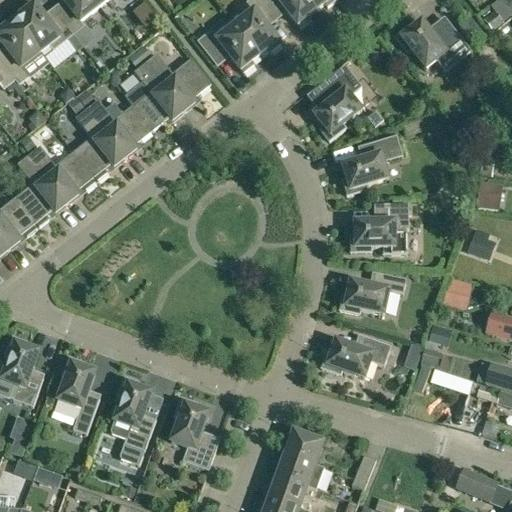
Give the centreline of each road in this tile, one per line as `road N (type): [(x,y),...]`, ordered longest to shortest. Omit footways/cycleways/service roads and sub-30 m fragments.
road 1 (residential): [(10,298),(257,105)]
road 2 (residential): [(273,395),(312,274),(313,243),(298,167),(257,105)]
road 3 (residential): [(273,395),(10,298)]
road 4 (residential): [(511,464),(273,395)]
road 5 (residential): [(257,105),(389,0)]
road 6 (residential): [(229,511),(273,395)]
